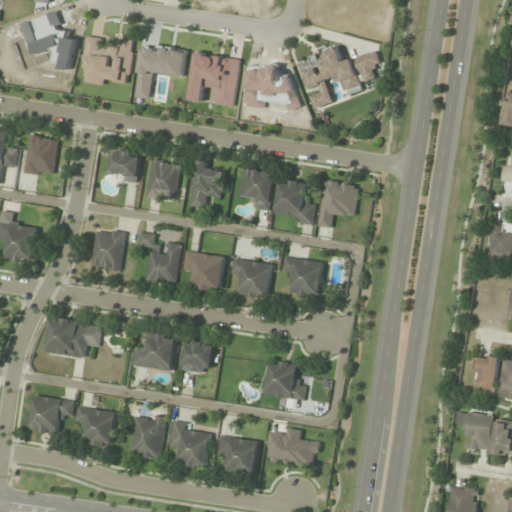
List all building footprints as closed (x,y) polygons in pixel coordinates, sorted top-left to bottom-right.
[(82,83),(107,86),(107,79),(132,81),(136,41),(121,39),(120,48),(106,46),(107,37),(87,35),(82,83)] [(343,60),(339,45),(318,49),(320,57),(300,61),(307,94),(312,93),(316,110),(334,106),(329,83),(346,79),(350,94),(365,90),(363,83),(377,80),(374,69),(382,67),(379,52),(343,60)] [(511,125),(511,94),(504,94),(502,125),(511,125)] [(9,131),(0,129),(0,184),(1,185),(3,166),(15,167),(17,148),(8,147),(9,131)] [(26,173),(54,176),(58,139),(30,137),(26,173)] [(139,151),(111,151),(111,180),(139,180),(139,151)] [(147,197),(176,201),(182,164),(153,160),(147,197)] [(210,162),(199,161),(191,206),(207,209),(209,198),(221,200),(226,172),(209,170),(210,162)] [(256,210),(271,212),(277,172),(245,168),(241,197),(257,199),(256,210)] [(276,215),(297,217),(296,223),(315,226),(317,204),(307,203),(309,182),(280,179),(276,215)] [(319,226),(333,228),(334,216),(356,219),(360,185),(325,180),(319,226)] [(0,229),(0,242),(7,243),(5,260),(34,264),(39,227),(14,224),(15,213),(3,211),(0,229)] [(511,261),(511,223),(493,222),(490,260),(511,261)] [(121,271),(126,232),(97,228),(92,268),(121,271)] [(147,282),(177,286),(182,245),(169,244),(168,252),(157,251),(159,235),(141,232),(140,248),(151,249),(147,282)] [(222,292),(226,256),(187,251),(184,271),(194,272),(192,289),(222,292)] [(294,275),(291,294),(320,298),(325,261),(286,256),(284,273),(294,275)] [(238,295),(268,300),(274,264),(234,257),(231,275),(241,277),(238,295)] [(103,325),(52,318),(47,354),(86,359),(88,347),(100,348),(103,325)] [(173,372),(177,336),(148,333),(147,349),(135,347),(133,367),(173,372)] [(212,373),(213,343),(185,342),(184,372),(212,373)] [(475,390),(497,392),(500,358),(478,356),(475,390)] [(511,360),(504,359),(500,397),(511,397),(511,360)] [(266,396),(305,402),(308,384),(298,383),(300,364),(271,360),(266,396)] [(31,431),(58,435),(61,416),(72,418),(75,401),(36,395),(31,431)] [(84,444),(112,449),(118,413),(79,406),(76,424),(87,426),(84,444)] [(465,448),(490,452),(495,416),(470,413),(465,448)] [(162,460),(166,418),(136,415),(132,457),(162,460)] [(207,469),(212,435),(190,432),(191,423),(174,421),(170,449),(181,451),(179,465),(207,469)] [(511,455),(511,421),(495,421),(495,456),(511,455)] [(270,429),(267,461),(318,467),(321,443),(302,441),(302,432),(270,429)] [(256,476),(260,440),(222,436),(219,456),(229,457),(227,473),(256,476)] [(478,511),(481,490),(451,486),(448,511),(478,511)]
